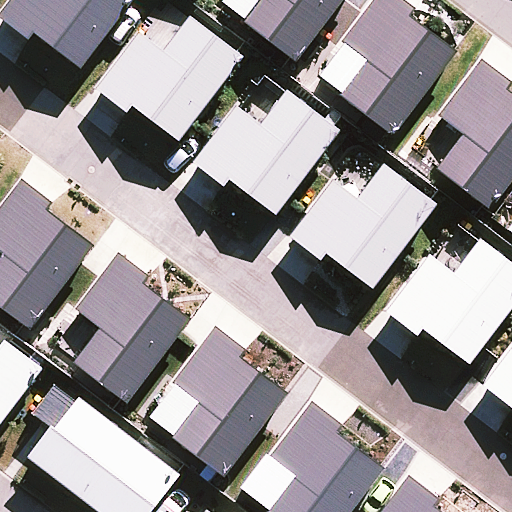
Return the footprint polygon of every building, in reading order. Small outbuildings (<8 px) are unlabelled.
[(83,74),(139,0),(15,0),(0,20),(33,45),(37,39),(83,74)] [(246,26),(265,0),(227,0),(221,8),(246,26)] [(295,68),(347,0),(265,0),(246,26),(244,28),(295,68)] [(392,141),(457,57),(410,21),(415,15),(396,0),(377,0),(342,46),(344,48),(368,66),(343,100),(341,102),(392,141)] [(179,145),(243,60),(189,20),(163,54),(141,37),(138,35),(96,91),(128,116),(133,110),(179,145)] [(343,100),(368,66),(344,48),(319,81),(343,100)] [(489,214),(511,184),(511,97),(507,94),(511,87),(481,64),(439,119),(441,121),(465,140),(440,173),(438,175),(489,214)] [(276,218),(340,134),(287,93),(261,127),(238,110),(236,108),(193,164),(226,189),(230,183),(276,218)] [(374,293),(438,209),(385,169),(359,203),(336,185),(333,184),(291,239),(324,264),(328,258),(374,293)] [(0,311),(29,333),(94,249),(47,213),(52,207),(21,183),(0,210),(0,254),(5,259),(0,265),(0,311)] [(469,367),(511,310),(511,266),(480,242),(454,276),(431,259),(428,257),(386,313),(419,338),(423,332),(469,367)] [(127,408),(192,324),(145,288),(150,282),(119,258),(76,313),(79,315),(103,334),(77,367),(76,369),(127,408)] [(222,482),(287,398),(240,362),(245,355),(215,332),(172,387),(174,389),(198,407),(173,440),(171,443),(222,482)] [(0,427),(42,373),(5,345),(0,351),(0,427)] [(511,349),(483,387),(511,408),(511,349)] [(173,440),(198,407),(174,389),(149,422),(173,440)] [(52,430),(28,461),(94,511),(156,511),(181,479),(79,401),(54,432),(52,430)] [(354,511),(385,472),(339,436),(344,430),(313,406),(270,461),(297,481),(273,511),(354,511)] [(437,511),(434,509),(439,503),(408,479),(382,511),(437,511)]
